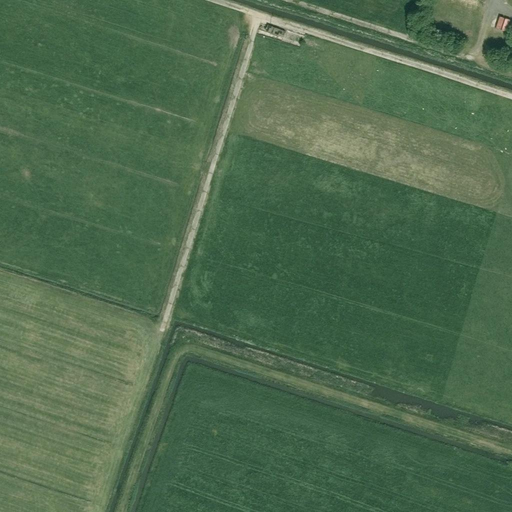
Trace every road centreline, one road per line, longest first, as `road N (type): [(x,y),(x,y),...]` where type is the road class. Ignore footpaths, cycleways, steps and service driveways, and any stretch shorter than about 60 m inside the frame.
road 1 (track): [(207,0),(511,97)]
road 2 (track): [(165,318),(258,16)]
road 3 (track): [(289,0),(465,57),(478,46),(492,0)]
